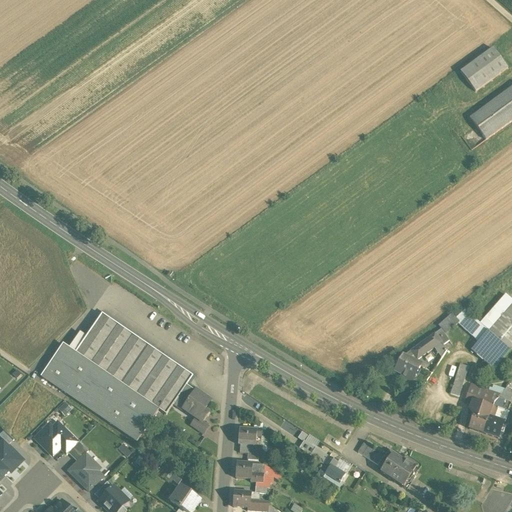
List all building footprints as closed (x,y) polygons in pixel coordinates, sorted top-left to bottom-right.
[(493,49),(461,73),(476,93),(508,69),(493,49)] [(511,88),(470,119),(486,141),(511,121),(511,88)] [(511,301),(505,296),(485,319),(486,319),(495,327),(511,306),(511,301)] [(511,306),(495,327),(490,332),(511,351),(511,350),(511,306)] [(481,325),(476,320),(464,311),(455,320),(459,324),(458,325),(478,343),(472,350),(495,370),(504,360),(510,353),(511,351),(490,332),(481,325)] [(193,377),(102,315),(87,337),(76,354),(160,411),(167,416),(175,405),(180,397),(186,387),(193,377)] [(451,316),(438,327),(445,335),(458,325),(459,324),(455,320),(451,316)] [(495,327),(486,319),(481,325),(490,332),(495,327)] [(441,330),(435,335),(441,344),(443,346),(449,342),(441,330)] [(80,333),(69,349),(76,354),(87,337),(80,333)] [(435,335),(411,352),(412,353),(406,357),(410,360),(414,357),(417,361),(435,348),(441,344),(435,335)] [(443,346),(441,344),(435,348),(443,359),(447,352),(443,346)] [(69,349),(63,345),(41,378),(137,444),(160,411),(76,354),(69,349)] [(406,357),(403,356),(395,372),(395,373),(402,376),(400,379),(401,380),(412,385),(420,368),(409,362),(410,360),(406,357)] [(469,368),(461,365),(451,394),(459,397),(469,368)] [(395,373),(389,384),(397,388),(401,380),(400,379),(402,376),(395,373)] [(478,388),(472,386),(467,399),(473,401),(478,388)] [(195,393),(186,387),(180,397),(188,403),(195,393)] [(501,396),(478,388),(473,401),(487,406),(493,408),(494,403),(499,397),(501,396)] [(196,393),(184,410),(197,419),(202,423),(208,414),(205,411),(210,403),(196,393)] [(188,403),(180,397),(175,405),(183,410),(188,403)] [(511,402),(499,397),(494,403),(493,408),(497,410),(507,413),(511,402)] [(260,404),(252,398),(249,402),(257,408),(260,404)] [(487,406),(473,401),(471,409),(472,413),(474,413),(484,416),(487,406)] [(66,404),(61,409),(66,415),(72,410),(66,404)] [(493,408),(487,406),(484,416),(489,418),(493,408)] [(497,410),(493,408),(489,418),(494,419),(497,410)] [(484,416),(474,413),(468,429),(483,434),(489,418),(484,416)] [(494,419),(489,418),(483,434),(498,439),(504,423),(494,419)] [(202,423),(197,419),(192,427),(203,435),(208,428),(202,423)] [(257,423),(254,423),(253,431),(262,431),(263,425),(257,421),(257,423)] [(71,437),(58,424),(47,435),(44,431),(35,440),(53,457),(60,450),(72,438),(71,437)] [(253,431),(240,430),(238,446),(252,447),(256,447),(256,439),(261,439),(262,431),(253,431)] [(0,437),(4,442),(8,446),(14,441),(4,432),(0,435),(0,437)] [(72,438),(60,450),(67,456),(69,455),(79,444),(72,436),(71,437),(72,438)] [(0,460),(11,471),(12,473),(24,461),(8,446),(4,442),(0,445),(0,460)] [(385,456),(365,443),(358,453),(378,466),(385,456)] [(79,444),(69,455),(78,464),(86,455),(88,453),(79,444)] [(252,447),(240,446),(240,454),(252,455),(252,447)] [(256,447),(252,447),(252,455),(262,456),(263,447),(261,447),(256,447)] [(329,458),(315,449),(310,457),(324,466),(329,458)] [(78,464),(68,474),(89,494),(104,478),(94,469),(97,466),(86,455),(78,464)] [(393,455),(381,472),(404,487),(419,468),(408,461),(406,464),(393,455)] [(338,464),(329,458),(324,466),(329,469),(326,476),(340,485),(345,476),(334,469),(338,464)] [(0,482),(11,471),(0,460),(0,482)] [(253,465),(237,464),(236,479),(251,481),(252,475),(253,465)] [(258,466),(253,465),(252,475),(259,475),(260,473),(262,473),(262,471),(260,471),(258,466)] [(282,477),(265,466),(258,466),(260,471),(262,471),(262,473),(260,473),(259,475),(264,476),(263,484),(256,483),(256,484),(256,488),(266,489),(269,489),(270,478),(272,477),(279,481),(282,477)] [(329,469),(324,466),(318,475),(323,479),(326,476),(329,469)] [(182,481),(167,471),(162,478),(177,488),(182,481)] [(259,475),(252,475),(251,481),(250,483),(256,484),(256,483),(263,484),(264,476),(259,475)] [(95,496),(100,501),(113,489),(107,484),(95,496)] [(193,511),(201,502),(180,487),(170,502),(180,509),(184,511),(193,511)] [(100,501),(99,503),(108,511),(118,511),(123,508),(129,502),(114,488),(113,489),(100,501)] [(255,494),(234,492),(233,508),(248,509),(250,509),(251,503),(258,504),(259,494),(256,494),(255,494)] [(72,511),(62,502),(53,511),(51,510),(48,511),(72,511)] [(258,504),(251,503),(250,509),(248,509),(247,511),(266,511),(268,505),(258,504)]
